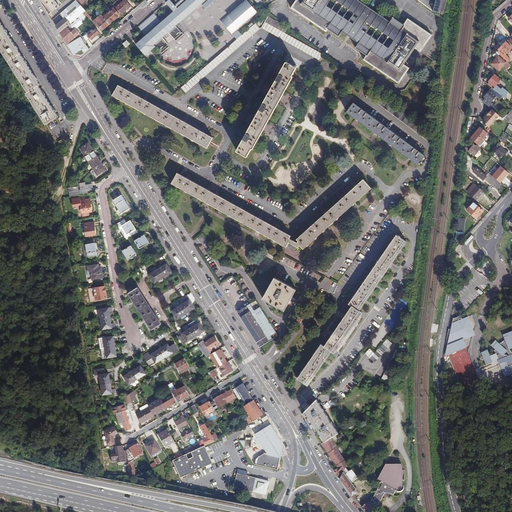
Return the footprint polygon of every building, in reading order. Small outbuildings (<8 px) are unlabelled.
[(38,0),(48,15),(59,5),(55,0),(38,0)] [(84,0),(74,0),(59,13),(64,19),(56,26),(67,44),(74,39),(79,35),(75,30),(71,33),(66,27),(81,14),(85,11),(85,10),(80,4),(84,0)] [(128,9),(122,2),(120,0),(117,0),(113,4),(115,7),(121,14),(128,9)] [(131,6),(125,0),(124,0),(122,2),(128,9),(131,6)] [(177,41),(179,39),(180,40),(185,35),(182,32),(182,33),(175,26),(181,20),(201,3),(204,0),(210,0),(212,2),(213,0),(167,0),(165,2),(172,10),(169,13),(170,14),(164,20),(162,18),(163,18),(156,10),(137,27),(145,37),(136,44),(146,55),(155,46),(154,45),(155,44),(161,51),(157,55),(159,58),(169,50),(168,48),(170,47),(162,38),(169,32),(177,41)] [(237,39),(242,35),(237,29),(257,12),(246,0),(221,22),(237,39)] [(296,0),(290,9),(326,32),(328,30),(338,37),(342,31),(359,43),(356,48),(367,55),(364,60),(399,83),(410,68),(404,64),(415,48),(421,52),(432,34),(408,18),(403,24),(393,17),(390,22),(356,0),(296,0)] [(418,0),(432,11),(435,0),(418,0)] [(441,13),(444,0),(435,0),(432,11),(441,13)] [(266,10),(294,31),(296,29),(272,10),(273,9),(269,6),(266,10)] [(108,12),(115,20),(120,15),(113,8),(111,10),(108,12)] [(158,9),(156,10),(163,18),(162,18),(164,20),(170,14),(169,13),(168,11),(166,11),(165,9),(162,9),(161,9),(158,9)] [(85,11),(81,14),(87,19),(88,20),(91,18),(85,11)] [(103,17),(109,24),(115,20),(108,12),(103,17)] [(71,33),(75,30),(87,19),(81,14),(66,27),(71,33)] [(103,30),(109,24),(103,17),(101,15),(94,22),(99,28),(100,27),(103,30)] [(267,17),(261,29),(319,60),(322,54),(285,34),(288,27),(267,17)] [(169,50),(159,58),(163,62),(166,64),(170,66),(175,68),(179,67),(182,67),(187,64),(189,63),(192,60),(195,56),(196,53),(197,49),(197,45),(196,41),(194,38),(192,35),(188,32),(187,31),(189,29),(181,20),(175,26),(182,33),(182,32),(185,35),(180,40),(179,39),(177,41),(169,32),(162,38),(170,47),(168,48),(169,50)] [(0,49),(27,92),(26,93),(26,94),(46,125),(58,117),(39,86),(40,85),(0,21),(0,49)] [(237,39),(181,88),(186,93),(260,28),(255,23),(242,35),(237,39)] [(99,33),(96,29),(89,36),(92,40),(99,33)] [(76,40),(68,45),(74,55),(82,56),(89,49),(80,38),(80,37),(76,40)] [(502,45),(498,49),(501,53),(500,53),(504,57),(508,53),(507,52),(511,47),(506,41),(505,41),(504,40),(500,44),(502,45)] [(505,62),(507,60),(497,51),(493,56),(496,59),(498,56),(505,62)] [(498,56),(496,59),(491,64),(494,66),(493,67),(497,70),(498,69),(499,70),(505,62),(498,56)] [(285,62),(236,151),(247,156),(296,68),(285,62)] [(489,82),(487,84),(491,87),(498,92),(501,89),(496,85),(501,79),(494,74),(488,81),(489,82)] [(118,85),(112,96),(207,148),(212,137),(118,85)] [(482,100),(491,108),(494,104),(490,101),(495,95),(499,99),(501,95),(498,92),(491,87),(484,96),(485,97),(482,100)] [(384,99),(380,105),(432,143),(436,137),(384,99)] [(354,104),(347,113),(418,164),(425,155),(354,104)] [(511,119),(511,106),(506,114),(503,118),(510,124),(511,119)] [(483,120),(489,127),(498,116),(491,110),(490,110),(487,114),(487,115),(483,120)] [(475,133),(483,139),(487,133),(480,127),(475,133)] [(475,133),(471,138),(479,144),(483,139),(475,133)] [(83,146),(83,150),(98,175),(106,170),(89,142),(83,146)] [(502,147),(496,153),(502,158),(507,152),(502,147)] [(471,156),(464,151),(463,168),(469,169),(471,156)] [(498,189),(503,184),(498,180),(491,174),(489,172),(488,173),(489,174),(488,176),(478,167),(474,171),(484,180),(486,178),(498,189)] [(164,170),(160,178),(164,180),(169,172),(164,170)] [(177,173),(171,183),(286,246),(287,245),(295,249),(300,244),(304,248),(371,188),(363,179),(295,240),(291,238),(291,236),(177,173)] [(80,195),(93,193),(92,189),(93,188),(92,184),(85,185),(85,183),(81,183),(80,184),(81,190),(79,191),(80,195)] [(477,199),(484,191),(477,185),(470,193),(477,199)] [(68,188),(70,197),(80,195),(79,191),(78,187),(68,188)] [(121,195),(113,200),(119,209),(116,211),(119,215),(130,208),(121,195)] [(85,197),(72,199),(73,207),(81,206),(82,217),(89,215),(88,212),(92,211),(90,199),(85,200),(85,197)] [(473,203),(470,207),(468,210),(477,218),(484,210),(475,202),(473,203)] [(122,233),(126,240),(129,238),(138,232),(130,220),(122,226),(125,231),(122,233)] [(94,222),(84,224),(86,236),(96,235),(94,222)] [(144,233),(134,240),(141,251),(151,245),(144,233)] [(321,344),(298,379),(308,386),(332,352),(335,354),(363,313),(360,311),(407,242),(396,235),(349,304),(352,306),(324,346),(321,344)] [(90,240),(85,241),(86,244),(88,257),(97,255),(95,243),(91,244),(90,240)] [(130,245),(122,250),(128,260),(136,254),(130,245)] [(163,266),(158,269),(163,277),(172,271),(165,261),(162,263),(163,266)] [(98,264),(87,266),(88,271),(91,271),(92,279),(103,278),(101,267),(99,267),(98,264)] [(163,277),(158,269),(153,272),(152,269),(148,271),(155,282),(163,277)] [(275,277),(262,297),(284,311),(297,289),(275,277)] [(104,286),(93,288),(95,299),(106,298),(104,286)] [(137,287),(128,293),(152,330),(161,323),(137,287)] [(186,302),(181,305),(187,313),(195,307),(189,297),(185,300),(186,302)] [(237,312),(259,347),(278,336),(259,306),(254,310),(250,303),(237,312)] [(187,313),(181,305),(176,308),(174,306),(171,308),(178,319),(187,313)] [(98,309),(100,320),(109,318),(108,312),(111,312),(110,307),(98,309)] [(451,330),(449,330),(445,347),(460,341),(459,339),(469,335),(467,321),(462,323),(462,320),(461,316),(453,319),(451,330)] [(468,317),(462,320),(462,323),(467,321),(469,335),(459,339),(460,341),(462,340),(464,339),(465,340),(475,335),(468,317)] [(109,318),(100,320),(102,329),(114,327),(113,323),(110,324),(109,318)] [(200,322),(192,328),(197,335),(203,331),(205,330),(200,322)] [(197,335),(192,328),(183,333),(184,334),(180,336),(185,343),(192,338),(196,336),(197,335)] [(196,336),(198,340),(205,334),(203,331),(197,335),(196,336)] [(489,344),(495,355),(492,355),(487,357),(487,350),(479,354),(485,364),(497,364),(504,377),(509,375),(511,380),(511,379),(511,332),(511,331),(502,336),(502,344),(502,342),(497,345),(495,342),(489,344)] [(216,347),(218,349),(219,349),(222,346),(221,344),(220,345),(214,336),(205,341),(210,350),(216,347)] [(100,339),(102,349),(116,346),(114,337),(100,339)] [(393,344),(387,339),(375,353),(370,349),(366,353),(376,362),(393,344)] [(445,347),(445,353),(446,353),(446,356),(467,348),(465,341),(463,342),(462,340),(460,341),(445,347)] [(165,346),(160,350),(165,358),(173,352),(174,354),(179,350),(175,344),(170,347),(167,341),(163,344),(165,346)] [(116,346),(102,349),(103,359),(117,356),(116,346)] [(218,349),(207,355),(215,369),(219,366),(227,361),(225,357),(226,356),(222,349),(220,350),(219,349),(218,349)] [(165,358),(160,350),(155,353),(153,350),(144,356),(152,370),(153,369),(152,366),(165,358)] [(387,381),(402,352),(396,350),(382,378),(387,381)] [(188,366),(184,358),(174,364),(181,374),(190,368),(188,366)] [(234,369),(229,361),(227,361),(219,366),(220,367),(225,375),(234,369)] [(142,366),(133,371),(138,379),(146,374),(142,366)] [(100,377),(101,385),(110,383),(109,373),(105,374),(104,369),(94,371),(95,377),(100,377)] [(218,375),(215,370),(214,369),(209,372),(213,378),(218,375)] [(201,370),(193,375),(196,380),(204,375),(201,370)] [(138,379),(133,371),(127,374),(126,372),(122,374),(129,385),(138,379)] [(110,383),(101,385),(103,396),(115,393),(114,389),(111,389),(110,383)] [(254,421),(264,416),(244,384),(236,389),(246,405),(244,406),(254,421)] [(172,385),(168,388),(177,402),(189,395),(183,386),(175,391),(172,385)] [(135,390),(129,394),(132,402),(134,405),(139,402),(135,395),(137,393),(135,390)] [(232,391),(223,396),(228,404),(237,399),(232,391)] [(162,399),(160,401),(164,408),(165,410),(175,403),(172,398),(171,398),(170,397),(166,400),(164,398),(166,397),(165,395),(161,397),(162,399)] [(228,404),(223,396),(214,401),(215,402),(212,404),(220,418),(224,415),(220,409),(228,404)] [(159,399),(147,406),(148,408),(152,416),(164,408),(160,401),(159,399)] [(331,438),(338,433),(318,401),(317,399),(302,414),(303,415),(322,444),(331,438)] [(211,403),(210,401),(202,406),(203,407),(201,408),(206,417),(216,411),(211,403)] [(127,410),(125,404),(112,408),(114,414),(115,414),(118,424),(123,423),(125,430),(132,429),(126,410),(127,410)] [(250,424),(252,423),(242,404),(240,406),(247,418),(250,424)] [(199,413),(195,406),(191,408),(195,415),(199,413)] [(148,408),(137,414),(142,423),(153,416),(152,416),(148,408)] [(185,440),(194,434),(183,414),(180,415),(182,418),(174,422),(178,429),(179,428),(185,425),(188,430),(182,433),(181,434),(185,440)] [(204,446),(214,442),(205,424),(200,427),(206,438),(198,442),(200,446),(203,444),(204,446)] [(179,428),(182,433),(188,430),(185,425),(179,428)] [(283,446),(270,425),(254,436),(266,455),(265,455),(280,459),(280,456),(282,451),(283,446)] [(107,445),(116,444),(115,436),(119,433),(114,427),(105,432),(107,445)] [(174,442),(168,430),(158,436),(165,448),(174,442)] [(328,454),(337,447),(331,438),(322,444),(328,454)] [(160,450),(154,440),(146,445),(151,455),(160,450)] [(127,451),(128,459),(134,456),(135,458),(143,453),(138,444),(127,451)] [(119,463),(126,462),(123,446),(116,447),(117,454),(112,455),(113,462),(118,461),(119,463)] [(183,478),(213,465),(204,446),(172,461),(175,467),(178,474),(180,479),(183,478)] [(344,458),(337,447),(328,454),(335,465),(344,458)] [(262,455),(253,460),(253,466),(276,472),(280,459),(265,455),(262,455)] [(345,467),(347,463),(344,458),(335,465),(337,467),(333,470),(337,476),(340,472),(342,474),(345,467)] [(387,466),(402,466),(402,465),(386,465),(379,479),(379,480),(387,466)] [(402,466),(387,466),(379,480),(382,481),(380,483),(379,485),(379,487),(373,500),(371,499),(362,508),(365,511),(374,511),(384,495),(385,493),(390,493),(394,495),(396,491),(398,492),(401,492),(402,491),(403,491),(404,490),(404,489),(404,485),(402,485),(402,466)] [(339,478),(350,493),(356,488),(351,482),(358,477),(351,469),(348,471),(345,467),(342,474),(339,478)] [(270,482),(246,476),(237,474),(234,487),(240,489),(239,493),(251,496),(252,492),(266,495),(268,490),(270,490),(271,488),(268,487),(270,482)]
